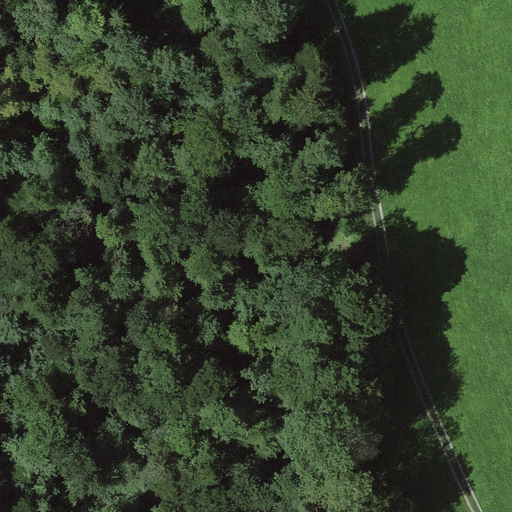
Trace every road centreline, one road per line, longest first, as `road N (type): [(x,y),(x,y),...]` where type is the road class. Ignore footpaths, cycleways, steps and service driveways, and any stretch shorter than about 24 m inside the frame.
road 1 (track): [(106,0),(133,227),(130,357),(78,429),(14,436),(0,382)]
road 2 (track): [(337,0),(356,46),(394,310),(477,511)]
